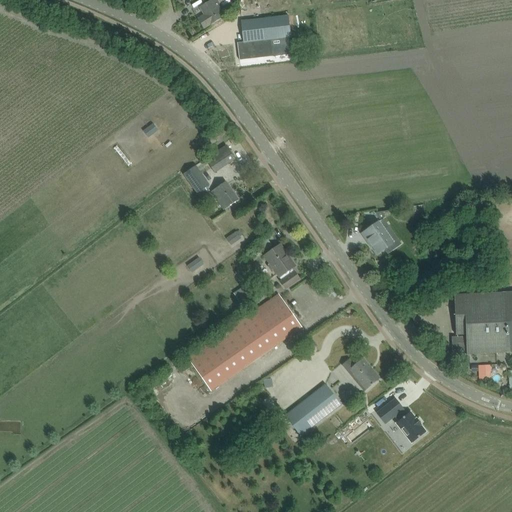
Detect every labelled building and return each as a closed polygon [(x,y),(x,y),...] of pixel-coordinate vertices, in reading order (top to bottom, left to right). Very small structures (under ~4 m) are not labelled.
[(212,0),(200,8),(206,18),(200,22),(204,29),(223,17),(221,15),(226,11),(221,3),(225,0),(212,0)] [(243,43),(238,43),(240,61),(250,59),(292,55),(287,16),(241,21),(243,43)] [(338,130),(324,110),(311,119),(325,139),(338,130)] [(227,146),(218,151),(206,160),(214,173),(235,159),(227,146)] [(196,165),(183,175),(199,198),(207,192),(205,189),(210,186),(196,165)] [(212,191),(225,210),(238,201),(225,182),(212,191)] [(382,212),(375,213),(381,221),(384,219),(386,217),(382,212)] [(370,229),(362,234),(367,242),(368,241),(378,254),(384,250),(388,254),(402,245),(398,240),(393,243),(379,222),(370,229)] [(244,231),(233,237),(239,247),(250,241),(244,231)] [(264,256),(270,264),(268,265),(268,267),(270,270),(272,270),(273,269),(282,281),(280,282),(286,289),(300,279),(295,272),(294,272),(291,269),(295,266),(291,259),(288,261),(279,247),(281,246),(281,245),(264,256)] [(418,278),(410,283),(415,292),(424,287),(449,271),(446,266),(429,276),(427,273),(418,278)] [(262,307),(221,335),(188,358),(210,391),(302,328),(279,295),(274,289),(257,301),(262,307)] [(248,292),(237,299),(242,306),(253,299),(248,292)] [(511,292),(504,293),(454,295),(456,335),(466,335),(467,355),(511,352),(511,292)] [(464,337),(452,337),(452,355),(465,355),(464,337)] [(373,384),(378,380),(368,368),(370,367),(363,359),(355,366),(349,360),(343,365),(349,372),(350,371),(366,390),(371,385),(372,386),(373,385),(373,384)] [(486,366),(486,384),(499,384),(499,366),(486,366)] [(272,379),(263,380),(265,388),(273,387),(272,379)] [(301,436),(341,405),(325,385),(286,416),(301,436)] [(350,387),(345,393),(350,397),(355,391),(350,387)] [(395,399),(376,413),(385,424),(395,417),(403,410),(404,410),(395,399)] [(403,410),(395,417),(399,422),(396,424),(411,444),(427,432),(411,412),(407,415),(403,410)] [(391,471),(402,464),(396,456),(386,463),(391,471)]
